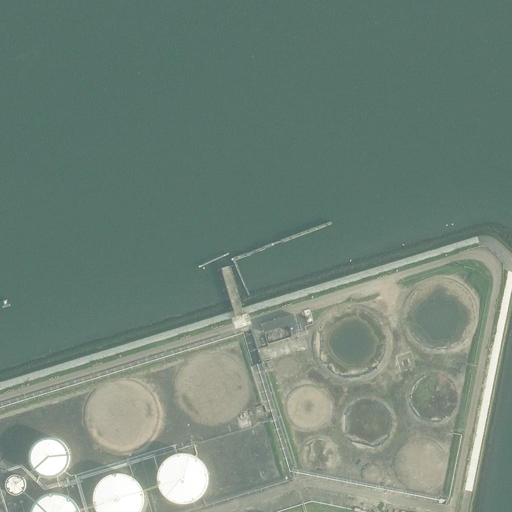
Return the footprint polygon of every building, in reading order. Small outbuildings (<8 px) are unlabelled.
[(261,325),(264,334),(289,326),(291,333),(298,331),(293,315),(261,325)] [(70,461),(70,457),(70,454),(69,450),(67,446),(65,443),(62,441),(59,439),(55,438),(51,437),(47,437),(44,438),(40,440),(37,442),(34,445),(32,448),(31,452),(30,455),(30,459),(31,463),(32,467),(34,470),(37,473),(40,475),(44,476),(47,477),(51,478),(55,477),(59,476),(62,474),(65,471),(67,468),(69,465),(70,461)] [(155,454),(159,463),(179,454),(174,445),(155,454)] [(208,484),(209,479),(208,474),(207,470),(205,466),(202,462),(198,459),(194,456),(190,455),(185,454),(180,454),(176,456),(171,458),(168,460),(164,464),(162,468),(160,472),(159,477),(159,482),(160,486),(162,491),(164,495),(168,498),(172,501),(176,503),(180,504),(185,504),(190,503),(194,502),(198,499),(202,496),(205,493),(207,488),(208,484)] [(28,487),(29,484),(28,481),(27,479),(26,477),(24,475),(22,474),(19,474),(17,474),(14,474),(12,475),(10,477),(9,479),(8,481),(7,484),(8,487),(9,489),(10,491),(12,493),(14,494),(17,494),(19,494),(22,494),(24,493),(26,491),(27,489),(28,487)] [(145,503),(145,499),(145,494),(144,490),(142,485),(139,482),(135,479),(131,476),(127,474),(122,474),(118,474),(113,474),(109,476),(105,479),(101,482),(98,485),(96,490),(95,494),(95,499),(95,503),(96,508),(98,511),(141,511),(144,508),(145,503)] [(79,511),(79,509),(76,505),(73,501),(70,498),(66,495),(61,494),(56,493),(52,493),(47,494),(42,496),(39,499),(35,503),(33,507),(31,511),(30,511),(79,511)]
